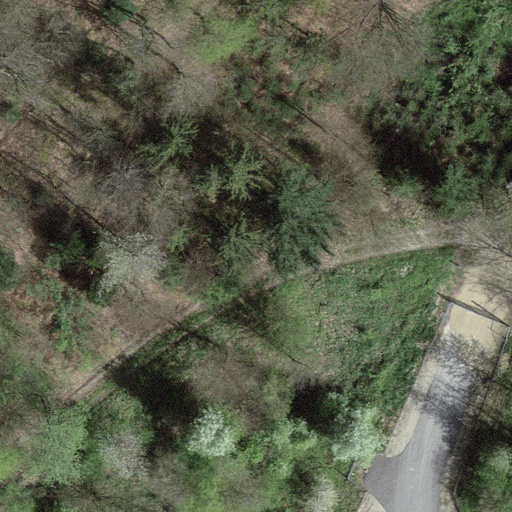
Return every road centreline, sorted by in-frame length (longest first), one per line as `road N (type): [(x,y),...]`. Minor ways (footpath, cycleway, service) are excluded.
road 1 (track): [(511,232),(334,249),(219,284),(103,369),(0,468)]
road 2 (track): [(511,252),(432,430),(416,511)]
